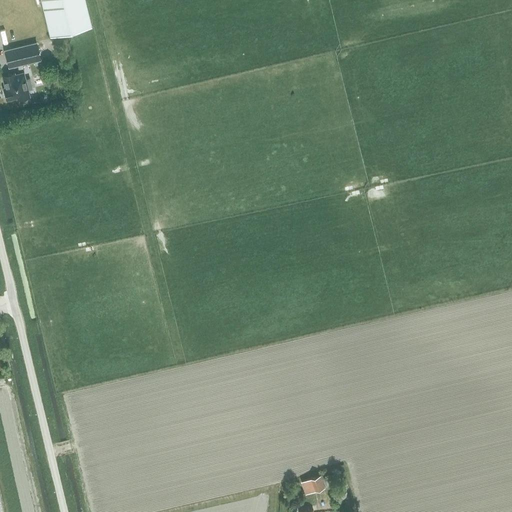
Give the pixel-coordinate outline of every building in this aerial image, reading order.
[(84,0),(41,0),(50,35),(91,25),(84,0)] [(5,50),(9,67),(40,59),(36,43),(5,50)] [(6,88),(4,88),(7,99),(17,97),(18,99),(29,96),(27,90),(32,89),(30,79),(25,80),(23,73),(14,75),(14,74),(7,75),(8,81),(4,82),(6,88)] [(331,490),(328,478),(304,484),(308,496),(331,490)] [(313,508),(312,500),(303,501),(304,509),(313,508)]
